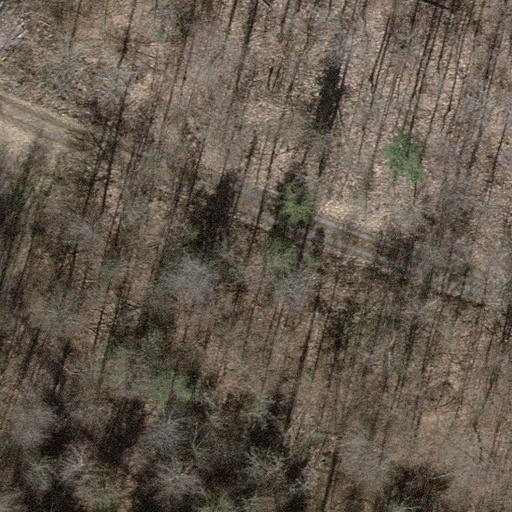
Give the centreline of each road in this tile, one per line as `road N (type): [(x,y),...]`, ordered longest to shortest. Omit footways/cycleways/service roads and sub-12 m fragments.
road 1 (track): [(0,111),(511,285)]
road 2 (track): [(0,203),(45,335),(136,455),(218,511)]
